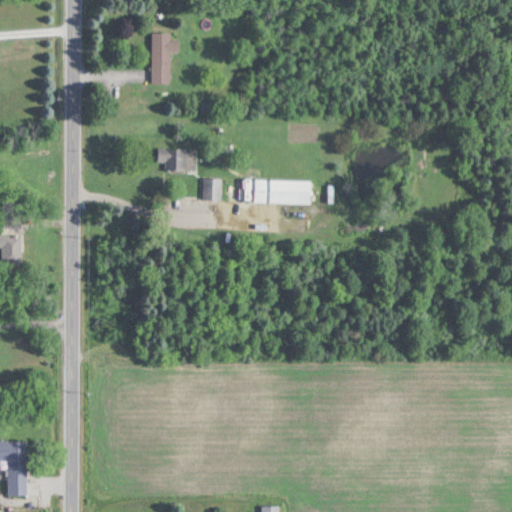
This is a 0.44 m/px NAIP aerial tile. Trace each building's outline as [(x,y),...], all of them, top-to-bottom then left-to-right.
[(153,31),(153,82),(171,82),(171,49),(179,49),(179,38),(172,38),(172,31),(153,31)] [(198,147),(159,147),(159,162),(165,162),(165,170),(198,170),(198,147)] [(222,177),(204,177),(204,199),(222,199),(222,177)] [(255,202),(312,202),(312,179),(255,179),(255,202)] [(0,200),(0,229),(22,229),(22,200),(0,200)] [(8,495),(28,494),(28,442),(8,442),(8,495)]
